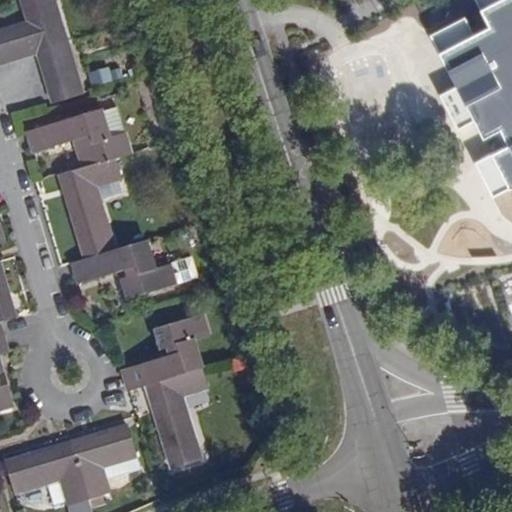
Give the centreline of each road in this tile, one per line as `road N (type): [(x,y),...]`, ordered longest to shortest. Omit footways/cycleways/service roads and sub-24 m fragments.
road 1 (tertiary): [(236,0),(386,451)]
road 2 (residential): [(0,195),(56,381)]
road 3 (residential): [(386,451),(236,511)]
road 4 (residential): [(511,414),(386,451)]
